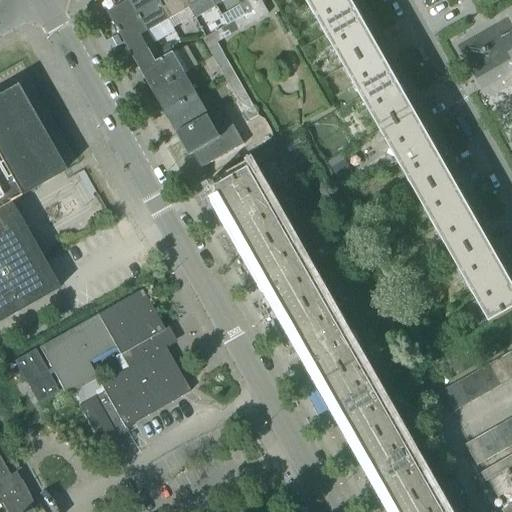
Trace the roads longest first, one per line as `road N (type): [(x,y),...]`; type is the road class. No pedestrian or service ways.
road 1 (residential): [(333,511),(40,0)]
road 2 (residential): [(402,0),(511,198)]
